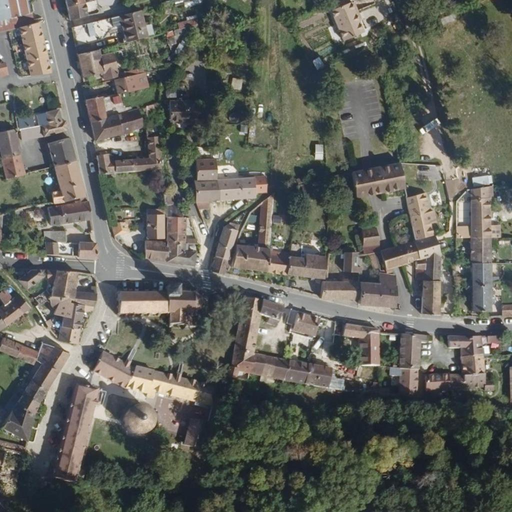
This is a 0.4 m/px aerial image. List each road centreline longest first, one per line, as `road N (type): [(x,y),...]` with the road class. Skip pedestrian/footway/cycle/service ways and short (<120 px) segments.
road 1 (track): [(30,502),(229,503),(397,467),(511,482)]
road 2 (secondary): [(511,327),(339,314),(111,260)]
road 3 (secondary): [(111,260),(45,0)]
road 4 (residential): [(111,260),(104,307),(35,477)]
road 5 (residential): [(399,0),(414,30),(452,190)]
road 6 (unknown): [(71,375),(104,392),(112,447),(171,443)]
